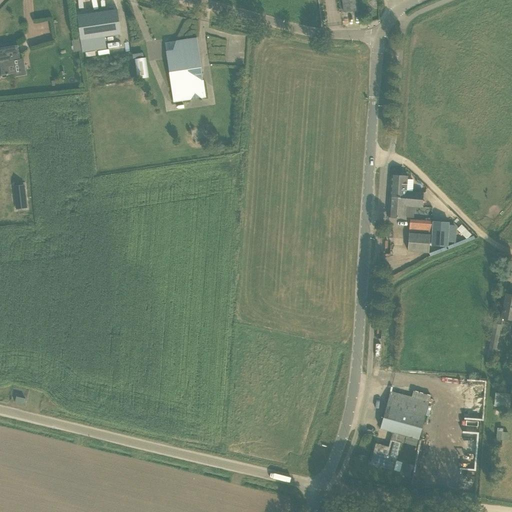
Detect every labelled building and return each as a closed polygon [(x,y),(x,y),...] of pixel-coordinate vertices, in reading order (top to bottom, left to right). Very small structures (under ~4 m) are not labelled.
[(354,0),(342,0),(344,13),(356,11),(354,0)] [(77,15),(80,39),(82,52),(106,49),(104,37),(121,34),(117,9),(77,15)] [(173,102),(206,97),(197,37),(176,41),(165,43),(166,51),(166,52),(173,102)] [(15,73),(13,61),(20,60),(18,45),(0,48),(0,75),(6,75),(7,75),(8,75),(7,74),(15,73)] [(146,58),(134,59),(137,79),(149,78),(146,58)] [(406,198),(406,191),(407,176),(392,175),(392,174),(391,174),(390,197),(406,198)] [(27,214),(25,191),(15,192),(17,215),(27,214)] [(388,217),(405,218),(405,206),(422,207),(423,193),(406,191),(406,198),(390,197),(388,217)] [(430,234),(431,222),(410,220),(409,232),(430,234)] [(433,220),(432,245),(448,246),(449,221),(433,220)] [(471,234),(461,225),(457,229),(466,239),(471,234)] [(414,258),(414,252),(429,253),(429,252),(430,235),(409,233),(407,258),(414,258)] [(511,295),(507,294),(501,323),(511,324),(511,323),(511,295)] [(495,358),(501,325),(493,324),(487,356),(495,358)] [(391,391),(382,429),(421,438),(432,395),(413,390),(412,396),(391,391)] [(495,392),(495,406),(511,406),(511,392),(495,392)] [(496,440),(507,441),(508,432),(503,432),(503,428),(497,428),(496,440)] [(393,470),(400,443),(391,440),(389,447),(376,443),(370,464),(393,470)] [(405,464),(403,474),(410,475),(412,465),(405,464)]
